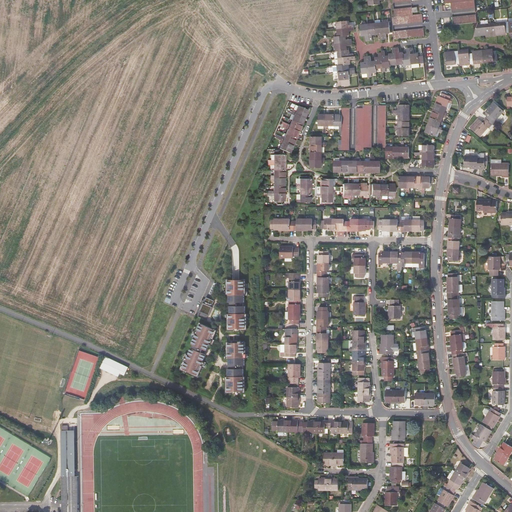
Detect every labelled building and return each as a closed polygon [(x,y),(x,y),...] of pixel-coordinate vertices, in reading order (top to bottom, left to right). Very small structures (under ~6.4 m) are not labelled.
[(474,9),(473,1),(451,3),(451,11),(474,9)] [(421,13),(420,6),(412,7),(413,14),(421,13)] [(413,14),(412,7),(394,10),(395,17),(413,14)] [(422,21),(421,13),(413,14),(395,17),(392,17),(393,25),(422,21)] [(474,15),(451,18),(452,26),(475,23),(474,15)] [(389,23),(382,24),(384,39),(387,39),(387,34),(390,33),(389,23)] [(508,23),(494,24),(496,36),(504,35),(504,33),(509,32),(508,23)] [(375,24),(367,25),(369,41),(372,40),(372,35),(376,35),(375,24)] [(382,24),(375,24),(376,35),(380,34),(381,39),(384,39),(382,24)] [(496,36),(494,24),(481,26),(482,35),(487,35),(487,37),(496,36)] [(369,41),(367,25),(360,26),(361,37),(366,36),(366,41),(369,41)] [(424,35),(423,27),(394,31),(395,39),(424,35)] [(339,37),(346,36),(349,36),(349,32),(354,32),(353,29),(338,30),(338,35),(339,37)] [(337,52),(338,52),(347,51),(347,47),(352,46),(352,43),(336,44),(337,52)] [(397,64),(405,63),(404,55),(404,53),(399,53),(399,48),(396,48),(397,64)] [(410,49),(412,65),(419,64),(423,63),(423,57),(420,57),(418,58),(418,54),(414,54),(413,49),(410,49)] [(492,50),(483,51),(484,62),(498,61),(497,52),(492,52),(492,50)] [(391,67),(391,64),(390,57),(386,57),(385,51),(382,52),(382,53),(384,71),(386,71),(386,67),(391,67)] [(466,51),(459,52),(460,63),(460,65),(470,64),(469,55),(467,55),(466,51)] [(474,54),(469,55),(470,64),(484,62),(483,51),(474,52),(474,54)] [(460,63),(459,52),(450,53),(450,55),(445,55),(446,65),(460,63)] [(381,71),(384,71),(382,53),(379,54),(379,58),(375,58),(376,62),(376,68),(381,68),(381,71)] [(370,76),(368,57),(365,57),(365,63),(362,63),(363,73),(367,73),(368,77),(370,76)] [(377,72),(376,68),(376,62),(372,62),(371,57),(368,57),(370,76),(372,75),(372,72),(377,72)] [(339,59),(339,66),(348,65),(350,65),(350,61),(355,61),(355,58),(353,58),(339,59)] [(354,72),(338,73),(339,80),(340,80),(341,86),(350,86),(349,75),(354,75),(354,72)] [(436,103),(446,107),(450,108),(452,103),(450,103),(451,101),(448,100),(449,96),(441,93),(440,97),(439,96),(436,103)] [(444,112),(446,107),(436,103),(433,110),(446,115),(446,113),(444,112)] [(485,112),(490,116),(491,117),(488,121),(492,125),(493,126),(494,127),(498,123),(504,116),(501,114),(503,112),(493,103),(485,112)] [(296,104),(293,112),(305,117),(308,110),(296,104)] [(393,109),(393,112),(409,112),(410,104),(399,104),(399,110),(393,109)] [(363,105),(363,108),(363,147),(371,147),(372,105),(363,105)] [(386,147),(386,144),(386,129),(386,105),(378,105),(378,120),(378,147),(386,147)] [(342,139),(342,144),(341,150),(350,150),(350,108),(342,108),(342,115),(342,130),(342,139)] [(445,117),(446,115),(433,110),(430,118),(440,122),(442,116),(445,117)] [(305,117),(293,112),(290,119),(292,120),(302,124),(305,117)] [(409,112),(393,112),(393,114),(399,114),(399,120),(409,120),(409,112)] [(334,124),(334,115),(326,115),(326,127),(334,127),(334,124)] [(439,126),(440,122),(430,118),(428,125),(440,130),(441,127),(439,126)] [(302,124),(292,120),(290,125),(285,122),(284,125),(299,131),(302,124)] [(492,125),(488,121),(487,121),(483,125),(481,124),(477,120),(470,129),(479,137),(482,134),(487,128),(488,129),(492,125)] [(299,131),(284,125),(283,126),(288,129),(286,134),(296,138),(299,131)] [(442,131),(440,130),(428,125),(425,132),(435,136),(437,131),(439,132),(441,133),(442,131)] [(409,128),(396,127),(396,130),(399,130),(399,136),(409,135),(409,128)] [(296,138),(286,134),(284,139),(277,136),(276,138),(293,145),(296,138)] [(293,145),(276,138),(275,140),(282,143),(280,148),(290,152),(293,145)] [(478,160),(478,158),(465,158),(465,169),(474,169),(474,171),(485,171),(485,167),(488,167),(488,160),(485,160),(478,160)] [(342,159),(342,172),(350,172),(350,161),(344,161),(344,159),(342,159)] [(357,159),(357,172),(365,172),(365,161),(360,161),(360,159),(357,159)] [(376,159),(373,159),(373,172),(381,172),(381,161),(375,161),(376,159)] [(324,160),(311,160),(311,168),(322,168),(322,162),(324,162),(324,160)] [(284,162),(271,162),(271,165),(274,165),(273,170),(284,170),(284,162)] [(502,177),(502,178),(509,178),(509,165),(499,165),(491,165),(491,176),(498,176),(498,177),(502,177)] [(284,178),(271,177),(271,180),(273,180),(273,185),(284,186),(284,178)] [(433,177),(422,177),(422,190),(422,193),(425,193),(425,187),(430,187),(430,182),(433,182),(433,177)] [(297,185),(297,187),(310,187),(310,179),(300,179),(300,185),(297,185)] [(332,181),(334,181),(337,182),(337,179),(321,179),(321,187),(331,187),(331,186),(332,181)] [(351,197),(351,184),(343,184),(343,195),(348,195),(348,197),(351,197)] [(366,184),(358,184),(358,195),(364,195),(364,197),(366,197),(366,187),(366,184)] [(379,198),(379,184),(370,184),(370,195),(377,195),(377,198),(379,198)] [(387,184),(379,184),(379,198),(381,198),(381,195),(387,195),(387,184)] [(284,186),(273,185),(273,191),(266,191),(266,193),(267,193),(271,193),(284,193),(284,186)] [(310,187),(297,187),(297,189),(300,189),(300,195),(310,195),(310,187)] [(331,187),(321,187),(321,195),(334,195),(334,193),(331,193),(331,187)] [(283,202),(284,193),(271,193),(270,195),(273,196),(273,201),(283,202)] [(488,200),(477,200),(477,211),(483,211),(483,213),(497,213),(497,202),(488,202),(488,200)] [(510,213),(502,213),(502,225),(511,224),(511,212),(510,212),(510,213)] [(450,219),(450,226),(461,227),(462,219),(460,219),(460,215),(452,214),(451,219),(450,219)] [(325,217),(324,229),(324,231),(328,231),(328,232),(336,232),(336,222),(328,222),(328,217),(325,217)] [(414,222),(413,233),(421,233),(421,232),(425,232),(425,223),(421,223),(421,219),(413,219),(414,222)] [(282,232),(282,221),(275,221),(274,222),(271,222),(271,231),(274,231),(274,232),(282,232)] [(290,221),(282,221),(282,232),(290,232),(290,233),(293,233),(294,224),(290,224),(290,221)] [(297,224),(294,224),(293,233),(297,233),(297,232),(305,232),(305,221),(297,221),(297,224)] [(313,221),(305,221),(305,232),(312,232),(312,231),(316,231),(316,223),(313,223),(313,221)] [(336,222),(336,232),(344,232),(344,233),(347,233),(347,224),(344,224),(344,222),(336,222)] [(347,224),(347,233),(351,234),(351,232),(359,232),(359,222),(351,222),(351,224),(347,224)] [(359,222),(359,232),(366,233),(366,231),(370,231),(374,231),(374,223),(370,223),(366,223),(366,222),(359,222)] [(391,233),(391,222),(384,222),(384,223),(380,222),(380,232),(383,232),(383,233),(391,233)] [(402,222),(391,222),(391,233),(399,233),(399,234),(402,234),(402,225),(402,222)] [(406,225),(402,225),(402,234),(406,234),(406,233),(413,233),(414,222),(406,222),(406,225)] [(461,227),(450,226),(450,234),(449,234),(448,237),(458,238),(462,238),(462,235),(461,235),(461,227)] [(458,238),(448,237),(448,241),(450,241),(449,249),(460,249),(460,242),(458,242),(458,238)] [(293,249),(280,249),(280,260),(293,260),(293,259),(299,259),(299,251),(293,250),(293,249)] [(460,249),(449,249),(449,257),(450,257),(449,261),(461,261),(461,257),(460,257),(460,249)] [(399,254),(391,254),(391,264),(397,264),(397,271),(402,271),(402,268),(402,253),(399,253),(399,254)] [(406,253),(402,253),(402,268),(406,268),(406,265),(412,265),(413,265),(413,254),(406,254),(406,253)] [(318,257),(318,265),(328,265),(328,257),(327,257),(327,254),(319,254),(319,257),(318,257)] [(391,264),(391,254),(384,254),(384,255),(380,255),(380,265),(384,266),(384,264),(391,264)] [(421,255),(413,254),(413,265),(413,269),(425,269),(425,264),(425,255),(421,255)] [(354,259),(354,267),(365,267),(365,259),(366,259),(366,256),(352,256),(352,259),(354,259)] [(500,257),(489,257),(489,270),(490,270),(490,276),(498,276),(498,270),(500,270),(500,257)] [(328,265),(318,265),(318,273),(317,273),(317,276),(326,276),(326,273),(328,273),(328,265)] [(365,267),(354,267),(354,275),(355,275),(355,278),(364,279),(364,275),(365,275),(365,267)] [(290,273),(290,278),(290,282),(289,282),(289,289),(299,289),(300,282),(298,282),(298,273),(290,273)] [(458,277),(458,276),(458,273),(449,273),(450,277),(448,277),(449,285),(459,284),(459,282),(459,277),(458,277)] [(326,276),(317,276),(317,280),(318,280),(318,288),(328,288),(328,280),(326,280),(326,276)] [(244,284),(244,280),(243,280),(229,280),(228,280),(228,284),(226,284),(226,295),(228,295),(228,303),(230,303),(230,306),(229,306),(229,314),(227,314),(227,325),(229,325),(229,329),(235,329),(239,329),(245,329),(245,325),(247,325),(247,314),(245,314),(245,306),(243,306),(243,303),(244,303),(244,295),(246,295),(246,284),(244,284)] [(503,280),(493,280),(492,298),(507,299),(507,295),(503,295),(503,280)] [(459,284),(449,285),(449,293),(448,293),(448,296),(458,296),(458,292),(460,292),(459,284)] [(328,288),(318,288),(318,295),(319,295),(319,299),(327,299),(327,296),(328,296),(328,288)] [(287,301),(291,301),(300,301),(300,297),(299,297),(299,289),(289,289),(289,293),(289,297),(287,297),(287,301)] [(458,296),(448,296),(448,300),(450,300),(450,307),(460,307),(460,299),(458,299),(458,296)] [(364,298),(356,297),(356,303),(354,303),(354,316),(365,317),(366,304),(364,304),(364,298)] [(201,311),(200,310),(200,311),(200,312),(209,316),(212,307),(211,307),(211,305),(213,305),(214,301),(206,298),(204,302),(206,302),(205,304),(203,303),(202,307),(203,307),(201,311)] [(300,301),(291,301),(291,304),(289,304),(289,312),(299,312),(299,304),(300,304),(300,301)] [(389,307),(389,320),(401,320),(400,307),(399,307),(399,301),(391,301),(391,307),(389,307)] [(503,302),(492,302),(492,321),(505,321),(505,318),(503,318),(503,302)] [(460,307),(450,307),(450,315),(451,315),(452,319),(460,319),(460,315),(465,314),(465,307),(460,307)] [(317,313),(317,321),(327,321),(327,314),(326,314),(326,310),(318,310),(318,314),(317,313)] [(299,312),(289,312),(289,320),(290,320),(290,323),(298,323),(298,320),(299,320),(299,312)] [(327,321),(317,321),(317,329),(316,329),(316,333),(326,333),(325,329),(327,329),(327,321)] [(214,334),(215,330),(214,330),(201,324),(200,324),(199,327),(197,326),(193,337),(195,338),(192,345),(193,345),(192,349),(191,348),(188,355),(186,355),(182,365),(184,366),(182,369),(188,371),(192,373),(197,375),(198,372),(200,373),(205,362),(203,362),(206,355),(204,354),(205,351),(206,351),(209,344),(211,345),(215,334),(214,334)] [(504,325),(495,325),(495,328),(494,328),(494,342),(505,342),(505,328),(504,328),(504,325)] [(416,331),(416,339),(428,337),(427,330),(426,330),(425,327),(414,328),(414,331),(416,331)] [(285,329),(285,344),(296,344),(296,337),(297,337),(297,329),(285,329)] [(451,336),(452,343),(463,342),(462,334),(466,334),(465,330),(452,332),(452,336),(451,336)] [(354,332),(353,342),(365,342),(366,342),(366,338),(365,338),(365,332),(354,332)] [(326,333),(316,333),(316,336),(317,337),(317,344),(327,344),(328,337),(326,337),(326,333)] [(381,352),(381,355),(393,355),(394,337),(383,336),(382,352),(381,352)] [(428,337),(416,339),(418,350),(420,350),(430,349),(430,345),(428,346),(428,337)] [(244,346),(244,343),(243,343),(241,343),(241,342),(240,342),(240,340),(236,341),(231,341),(231,343),(229,343),(228,343),(228,347),(226,347),(226,358),(228,358),(229,366),(230,369),(227,369),(227,377),(225,377),(225,388),(227,388),(228,392),(236,392),(238,392),(243,392),(243,388),(245,388),(245,377),(243,377),(243,369),(243,365),(244,365),(244,358),(246,358),(246,346),(244,346)] [(365,342),(353,342),(353,352),(357,352),(366,352),(366,349),(365,349),(365,342)] [(463,342),(452,343),(453,351),(452,351),(453,355),(462,353),(462,350),(464,350),(463,342)] [(296,344),(285,344),(285,352),(280,352),(280,356),(295,356),(295,353),(296,353),(296,344)] [(327,344),(317,344),(317,352),(318,352),(318,356),(326,356),(326,352),(327,352),(327,344)] [(504,344),(495,344),(495,348),(494,348),(493,361),(504,361),(505,348),(503,348),(504,344)] [(430,349),(420,350),(420,353),(418,354),(419,361),(430,360),(429,352),(430,352),(430,349)] [(366,352),(357,352),(357,355),(353,355),(353,362),(364,362),(365,355),(366,355),(366,352)] [(462,353),(453,355),(453,358),(454,358),(455,366),(466,364),(465,357),(468,356),(467,352),(462,353)] [(106,356),(100,368),(119,377),(120,373),(125,375),(128,367),(106,356)] [(395,359),(382,359),(382,362),(383,362),(383,377),(385,377),(385,382),(393,382),(393,377),(394,377),(395,359)] [(430,360),(419,361),(420,369),(421,369),(421,373),(430,372),(430,368),(431,368),(430,360)] [(364,362),(353,362),(353,371),(364,372),(364,365),(366,365),(366,362),(364,362)] [(466,364),(455,366),(456,373),(457,373),(458,377),(466,376),(465,372),(466,372),(466,364)] [(301,365),(290,365),(290,378),(291,378),(291,385),(299,385),(299,378),(301,378),(301,365)] [(318,374),(319,374),(330,374),(330,365),(320,365),(319,371),(318,371),(318,374)] [(495,386),(495,390),(503,390),(503,386),(504,386),(505,379),(505,373),(503,373),(495,373),(494,373),(494,386),(495,386)] [(330,374),(319,374),(319,381),(318,381),(318,384),(327,384),(327,381),(330,381),(330,374)] [(359,379),(359,393),(371,393),(371,390),(370,390),(370,384),(369,383),(369,380),(359,379)] [(327,384),(318,384),(318,387),(319,387),(319,394),(330,394),(330,388),(327,388),(327,384)] [(288,389),(288,398),(301,398),(301,395),(299,395),(299,389),(288,389)] [(503,390),(495,390),(495,393),(494,394),(494,406),(504,406),(504,394),(503,394),(503,390)] [(395,403),(395,391),(386,391),(386,402),(392,402),(392,403),(395,403)] [(406,391),(395,391),(395,403),(399,403),(399,402),(405,402),(406,391)] [(371,393),(359,393),(359,403),(370,403),(370,397),(371,397),(371,393)] [(330,394),(319,394),(318,394),(318,397),(319,397),(319,404),(330,404),(330,394)] [(426,406),(426,394),(416,394),(416,404),(423,404),(423,406),(426,406)] [(436,394),(426,394),(426,406),(429,406),(429,405),(435,405),(436,394)] [(301,398),(288,398),(288,408),(299,408),(299,402),(301,402),(301,398)] [(492,413),(491,413),(488,417),(484,424),(494,430),(500,419),(499,418),(501,414),(494,410),(492,413)] [(288,432),(289,420),(285,419),(285,421),(279,421),(279,422),(273,422),(273,430),(279,430),(279,432),(288,432)] [(292,420),(289,420),(288,432),(298,432),(298,423),(298,421),(292,421),(292,420)] [(318,433),(318,422),(318,421),(314,421),(314,422),(308,422),(308,423),(303,423),(303,432),(303,433),(318,433)] [(325,422),(318,422),(318,433),(325,433),(325,430),(328,430),(328,421),(325,421),(325,422)] [(332,421),(328,421),(328,430),(332,430),(332,433),(338,433),(339,422),(332,422),(332,421)] [(339,421),(339,422),(338,433),(348,433),(348,422),(342,422),(342,421),(339,421)] [(405,421),(394,421),(394,436),(392,436),(392,440),(405,440),(405,421)] [(374,423),(363,423),(363,436),(364,436),(364,439),(373,439),(373,436),(374,436),(374,423)] [(493,431),(483,425),(476,437),(477,437),(475,441),(483,445),(485,442),(486,442),(493,431)] [(73,503),(75,503),(78,503),(78,480),(77,480),(76,431),(68,431),(62,431),(63,511),(78,511),(78,509),(75,509),(73,509),(73,503)] [(368,443),(364,443),(361,443),(361,462),(374,462),(374,459),(372,459),(372,444),(368,443)] [(404,456),(404,448),(404,444),(391,443),(391,447),(393,447),(392,466),(402,466),(403,466),(404,456)] [(501,449),(499,452),(510,458),(511,454),(511,448),(505,444),(502,449),(501,449)] [(338,453),(334,453),(334,466),(337,466),(338,464),(344,464),(344,453),(344,450),(338,450),(338,453)] [(510,458),(499,452),(497,455),(498,456),(495,461),(505,466),(510,458)] [(334,466),(334,453),(324,453),(324,464),(330,464),(330,466),(334,466)] [(461,463),(456,471),(466,477),(468,474),(467,474),(470,468),(461,463)] [(402,466),(392,466),(391,466),(391,479),(392,479),(392,483),(401,483),(401,479),(402,479),(402,466)] [(448,484),(449,485),(456,489),(457,490),(463,480),(464,480),(466,477),(456,471),(448,484)] [(353,477),(349,477),(350,489),(368,489),(368,479),(353,478),(353,477)] [(329,490),(329,478),(325,478),(325,479),(319,479),(319,481),(315,481),(315,489),(319,489),(319,490),(329,490)] [(332,478),(329,478),(329,490),(338,490),(339,479),(332,479),(332,478)] [(494,489),(484,483),(476,497),(475,496),(473,499),(484,505),(494,489)] [(456,489),(449,485),(445,490),(444,489),(438,500),(447,506),(454,495),(453,494),(456,489)] [(400,492),(400,486),(387,486),(387,492),(386,492),(386,505),(397,505),(397,492),(400,492)] [(479,511),(482,508),(471,502),(469,505),(471,506),(466,511),(479,511)]
